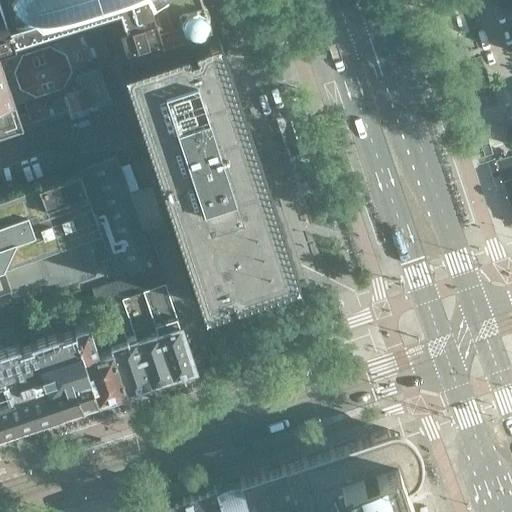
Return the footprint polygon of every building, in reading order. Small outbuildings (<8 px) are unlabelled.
[(208,16),(202,0),(0,0),(0,37),(3,37),(14,33),(10,22),(53,8),(55,13),(62,11),(61,6),(77,1),(81,12),(77,14),(82,32),(83,32),(112,22),(121,45),(128,43),(162,31),(162,32),(201,18),(208,16)] [(96,70),(87,47),(82,32),(77,14),(14,33),(3,37),(9,57),(0,60),(21,122),(105,94),(96,70)] [(212,61),(203,33),(206,32),(205,30),(201,18),(162,32),(162,31),(128,43),(131,54),(137,71),(129,73),(134,88),(137,87),(136,86),(162,77),(162,79),(166,77),(165,76),(191,68),(191,69),(195,68),(194,67),(212,61)] [(235,84),(216,27),(205,30),(206,32),(203,33),(212,61),(194,67),(195,68),(191,69),(191,68),(165,76),(166,77),(162,79),(162,77),(136,86),(137,87),(134,88),(129,73),(137,71),(131,54),(121,58),(122,61),(140,114),(148,138),(170,206),(161,209),(164,220),(147,226),(148,227),(159,262),(165,282),(192,366),(192,367),(195,366),(211,360),(190,297),(198,294),(201,301),(236,290),(220,243),(262,229),(281,222),(235,84)] [(0,128),(21,122),(0,60),(0,58),(0,128)] [(286,242),(292,260),(323,250),(324,249),(325,250),(326,250),(326,251),(344,304),(344,307),(344,309),(343,311),(341,314),(341,316),(340,318),(340,321),(347,343),(347,344),(347,345),(346,346),(345,347),(331,351),(335,364),(357,356),(358,356),(359,355),(360,354),(360,353),(361,352),(361,351),(361,349),(361,348),(353,324),(353,323),(353,322),(354,321),(355,320),(356,320),(360,319),(362,319),(381,312),(410,387),(437,377),(484,501),(492,498),(493,501),(464,511),(511,511),(511,256),(485,185),(485,180),(479,162),(477,163),(475,155),(483,152),(479,143),(480,142),(478,133),(439,147),(423,104),(344,135),(359,174),(323,187),(322,187),(321,187),(320,186),(319,185),(301,191),(302,197),(302,198),(302,199),(301,200),(300,201),(299,201),(297,202),(308,235),(286,242)] [(492,152),(485,130),(476,133),(483,152),(483,154),(488,153),(492,152)] [(170,206),(148,138),(143,140),(138,142),(142,156),(160,209),(161,209),(170,206)] [(511,192),(511,152),(505,155),(494,159),(506,195),(511,192)] [(154,263),(142,229),(118,164),(115,156),(78,169),(77,168),(0,195),(0,303),(94,271),(97,264),(97,262),(102,260),(108,279),(154,263)] [(320,185),(313,165),(309,166),(305,167),(309,179),(307,179),(297,183),(300,192),(301,191),(319,185),(320,185)] [(296,270),(281,222),(262,229),(220,243),(236,290),(250,285),(296,270)] [(192,366),(165,282),(97,304),(111,347),(125,389),(150,381),(150,380),(192,366)] [(97,398),(73,326),(71,322),(15,340),(15,342),(0,347),(0,430),(97,398)] [(125,389),(111,347),(97,351),(87,322),(73,326),(97,398),(125,389)] [(336,344),(281,362),(288,383),(343,366),(336,344)] [(414,511),(405,485),(406,484),(408,483),(410,481),(412,479),(415,476),(416,474),(417,471),(418,469),(419,466),(420,463),(420,460),(420,458),(420,455),(419,452),(419,451),(418,448),(417,446),(416,443),(415,442),(413,439),(411,437),(409,435),(406,433),(402,431),(398,429),(395,429),(391,428),(387,428),(238,477),(240,482),(249,511),(322,511),(348,504),(350,511),(414,511)] [(249,511),(240,482),(238,477),(214,486),(222,511),(249,511)] [(222,511),(214,486),(190,494),(195,511),(222,511)] [(195,511),(190,494),(182,496),(182,497),(166,502),(169,511),(195,511)] [(169,511),(166,502),(151,507),(151,506),(143,509),(144,511),(169,511)]
